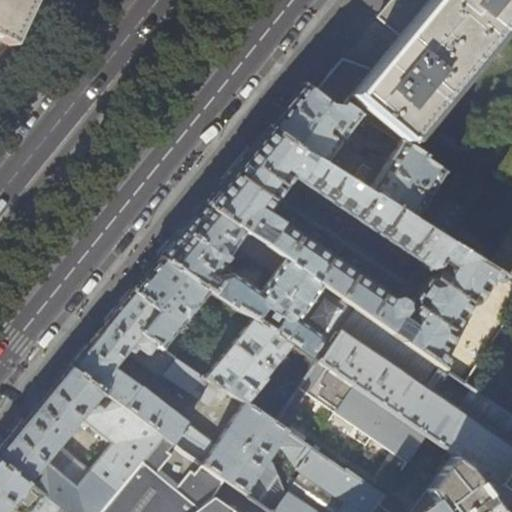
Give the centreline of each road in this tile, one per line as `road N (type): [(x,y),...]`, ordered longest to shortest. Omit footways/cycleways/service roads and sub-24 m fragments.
road 1 (primary): [(0,352),(293,0)]
road 2 (primary): [(156,0),(0,200)]
